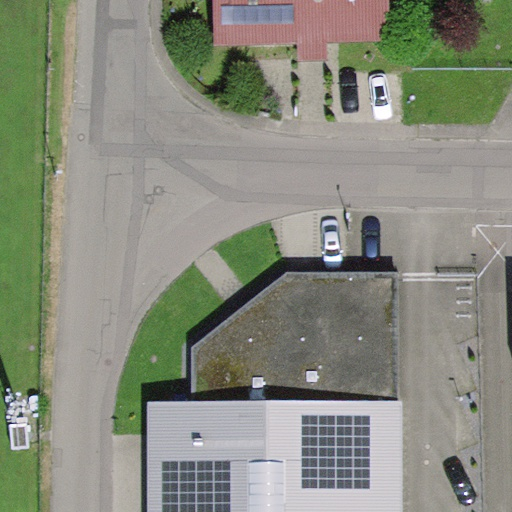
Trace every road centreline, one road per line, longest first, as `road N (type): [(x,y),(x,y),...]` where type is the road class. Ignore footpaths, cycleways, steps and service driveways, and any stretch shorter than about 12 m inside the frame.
road 1 (residential): [(116,151),(511,160)]
road 2 (residential): [(116,151),(95,511)]
road 3 (residential): [(121,0),(116,151)]
